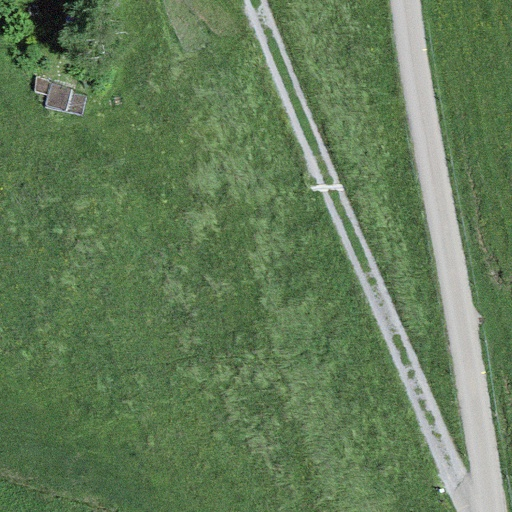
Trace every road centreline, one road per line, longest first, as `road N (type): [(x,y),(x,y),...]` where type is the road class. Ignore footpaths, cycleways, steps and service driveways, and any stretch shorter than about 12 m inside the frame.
road 1 (track): [(256,0),(474,511)]
road 2 (unclassified): [(412,0),(484,511)]
